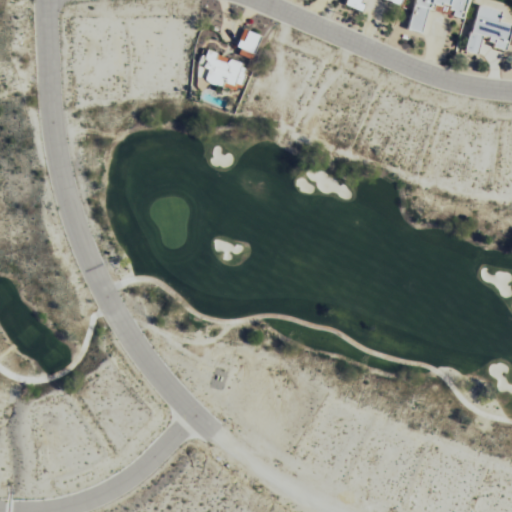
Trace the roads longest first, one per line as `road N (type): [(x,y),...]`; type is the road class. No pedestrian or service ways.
road 1 (residential): [(511,90),(429,73),(241,0)]
road 2 (residential): [(195,415),(103,495),(29,511)]
